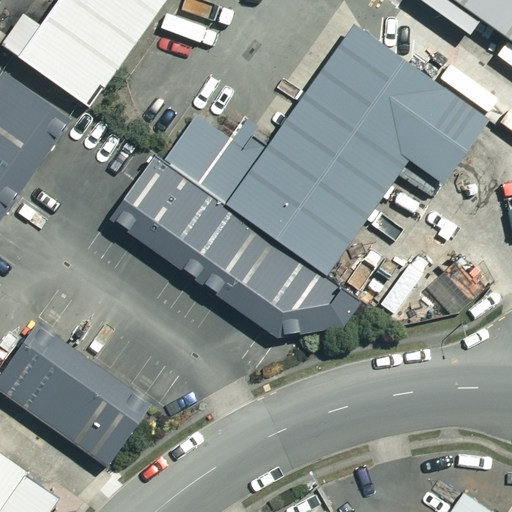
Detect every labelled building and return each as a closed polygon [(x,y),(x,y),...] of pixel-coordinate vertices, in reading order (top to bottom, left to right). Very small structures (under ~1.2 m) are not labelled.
[(161,0),(51,0),(33,26),(18,14),(0,38),(0,45),(3,47),(1,50),(12,57),(83,108),(161,0)] [(511,0),(414,0),(464,35),(474,20),(511,47),(511,0)] [(484,120),(347,25),(262,146),(248,137),(255,126),(243,118),(227,140),(191,115),(159,161),(322,275),(403,161),(437,186),(484,120)] [(0,216),(73,113),(3,67),(0,70),(0,216)] [(159,161),(150,156),(103,219),(272,338),(339,327),(357,299),(322,275),(159,161)] [(144,398),(36,325),(0,377),(0,383),(105,455),(144,398)] [(27,466),(0,446),(0,511),(45,511),(59,492),(25,468),(27,466)] [(446,511),(495,511),(462,489),(446,511)]
